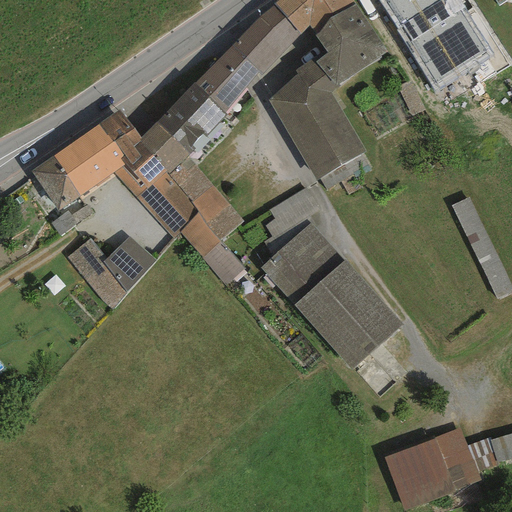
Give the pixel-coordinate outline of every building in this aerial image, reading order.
[(278,0),(274,4),(299,34),(308,26),(315,35),(329,18),(355,4),(351,0),(278,0)] [(457,0),(377,0),(436,92),(493,55),(457,0)] [(259,19),(229,47),(258,73),(261,75),(299,34),(274,4),(259,19)] [(329,18),(315,35),(314,37),(326,53),(314,63),(335,87),(386,52),(355,4),(329,18)] [(229,47),(193,86),(224,116),(258,73),(229,47)] [(335,87),(314,63),(311,60),(295,70),(297,75),(268,101),(315,181),(365,152),(331,92),(335,87)] [(425,110),(410,81),(397,87),(411,116),(425,110)] [(193,86),(139,138),(138,138),(140,141),(165,175),(168,178),(187,157),(224,116),(193,86)] [(117,109),(99,124),(123,156),(130,164),(140,157),(132,147),(140,141),(138,138),(139,138),(117,109)] [(123,156),(99,124),(53,157),(80,196),(112,173),(123,165),(119,159),(123,156)] [(123,165),(112,173),(135,198),(145,191),(147,193),(165,175),(140,141),(132,147),(140,157),(130,164),(123,156),(119,159),(123,165)] [(80,196),(53,157),(31,172),(59,211),(80,196)] [(212,186),(187,157),(168,178),(189,205),(212,186)] [(145,191),(135,198),(173,241),(180,234),(198,216),(189,205),(168,178),(165,175),(147,193),(145,191)] [(205,224),(229,206),(212,186),(189,205),(198,216),(205,224)] [(319,212),(305,189),(268,211),(270,214),(273,220),(265,227),(272,239),(319,212)] [(511,287),(469,198),(450,207),(495,300),(511,292),(511,287)] [(205,224),(219,242),(238,227),(243,221),(229,206),(205,224)] [(198,216),(180,234),(201,259),(220,243),(219,242),(205,224),(198,216)] [(401,327),(309,225),(259,271),(351,372),(401,327)] [(129,238),(104,263),(124,295),(155,261),(129,238)] [(90,240),(66,259),(111,312),(124,295),(104,263),(90,240)] [(244,270),(220,243),(201,259),(225,287),(244,270)] [(477,468),(511,459),(511,431),(470,443),(477,468)] [(460,434),(383,462),(401,511),(405,511),(479,485),(460,434)]
